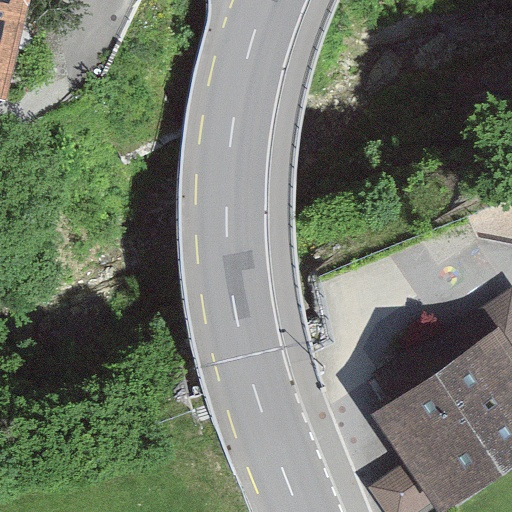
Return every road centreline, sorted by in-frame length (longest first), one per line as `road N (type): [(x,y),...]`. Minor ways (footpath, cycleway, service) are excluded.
road 1 (secondary): [(267,0),(232,123),(229,277),(242,356),(299,511)]
road 2 (unknown): [(228,248),(203,226),(100,50)]
